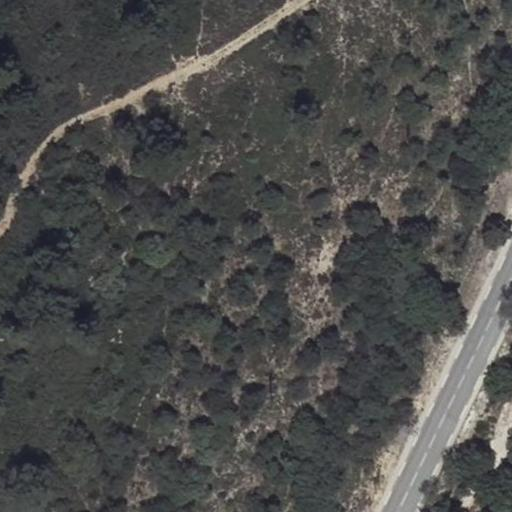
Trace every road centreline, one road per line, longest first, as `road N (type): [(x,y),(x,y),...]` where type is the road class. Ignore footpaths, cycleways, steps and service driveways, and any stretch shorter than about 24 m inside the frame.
road 1 (track): [(302,0),(204,61),(57,127),(30,154),(0,229)]
road 2 (secondary): [(397,511),(511,271)]
